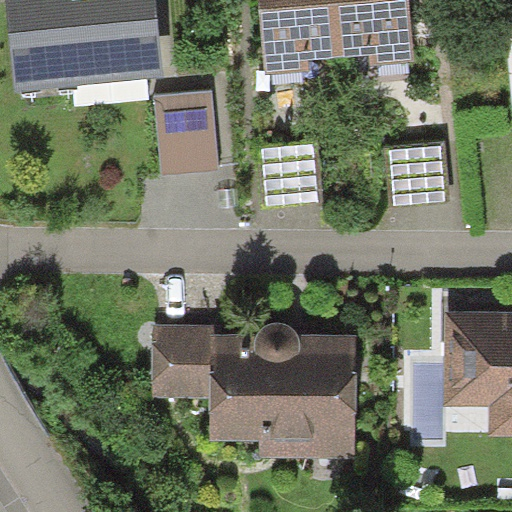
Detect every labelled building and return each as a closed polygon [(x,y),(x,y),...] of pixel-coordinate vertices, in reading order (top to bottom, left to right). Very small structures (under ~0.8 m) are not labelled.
[(164,0),(11,0),(19,72),(170,55),(164,0)] [(260,0),(266,79),(310,76),(309,65),(340,63),(335,0),(260,0)] [(335,0),(340,63),(370,60),(370,67),(413,64),(408,0),(335,0)] [(212,83),(151,89),(158,167),(220,162),(212,83)] [(442,136),(390,141),(395,199),(448,195),(442,136)] [(264,143),(270,196),(324,191),(318,137),(264,143)] [(511,313),(446,314),(447,391),(491,390),(491,421),(511,421),(511,313)] [(213,324),(152,325),(151,383),(203,385),(203,423),(259,422),(258,438),(340,436),(340,336),(287,337),(282,328),(272,321),(260,323),(252,335),(213,336),(213,324)]
